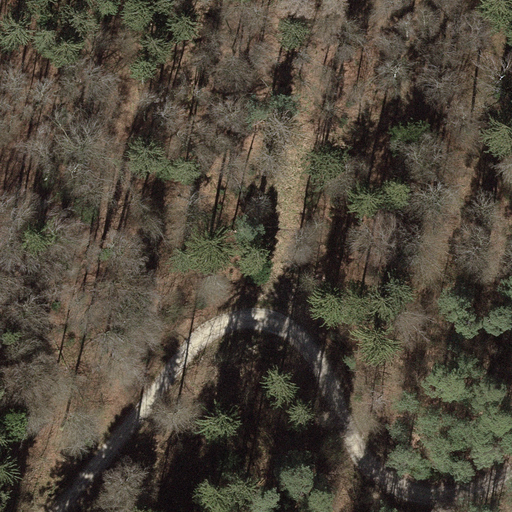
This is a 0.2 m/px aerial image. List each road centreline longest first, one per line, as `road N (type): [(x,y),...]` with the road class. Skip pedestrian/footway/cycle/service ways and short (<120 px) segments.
road 1 (track): [(357,456),(308,342),(293,327),(248,314),(201,334),(177,356),(57,511)]
road 2 (track): [(511,474),(436,497),(382,479),(357,456)]
